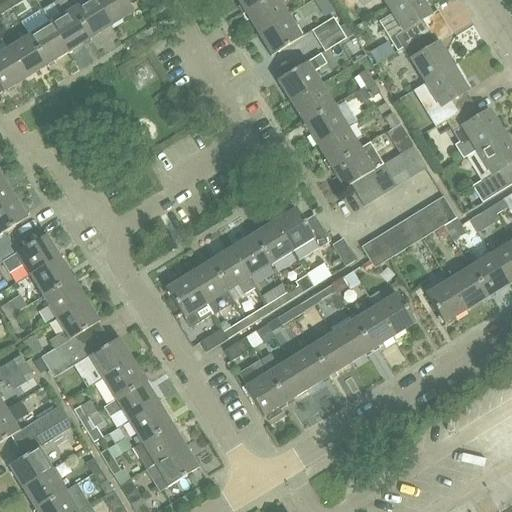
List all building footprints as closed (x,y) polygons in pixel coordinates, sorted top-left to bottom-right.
[(0,12),(1,14),(12,8),(7,0),(6,0),(0,4),(0,12)] [(16,11),(26,5),(23,0),(7,0),(12,8),(13,7),(16,11)] [(65,0),(57,0),(54,2),(62,15),(50,22),(70,54),(92,41),(72,9),(71,9),(65,0)] [(95,0),(86,0),(72,9),(92,41),(113,28),(95,0)] [(126,0),(95,0),(113,28),(135,14),(126,0)] [(237,0),(245,13),(265,0),(237,0)] [(265,0),(245,13),(258,34),(290,15),(280,0),(265,0)] [(394,36),(402,48),(429,31),(422,20),(431,15),(421,0),(399,0),(388,7),(403,31),(394,36)] [(303,36),(290,15),(258,34),(271,56),(303,36)] [(312,30),(319,41),(341,28),(334,17),(312,30)] [(50,22),(29,35),(48,67),(70,54),(50,22)] [(347,38),(341,28),(319,41),(325,51),(347,38)] [(410,58),(425,83),(453,66),(438,43),(436,44),(429,31),(402,48),(408,59),(410,58)] [(29,35),(8,48),(28,79),(48,67),(29,35)] [(8,48),(3,40),(0,42),(0,85),(5,93),(28,79),(8,48)] [(278,81),(291,103),(323,84),(315,70),(324,65),(318,55),(309,61),(309,62),(278,81)] [(438,108),(445,120),(473,103),(466,93),(468,92),(453,66),(425,83),(440,107),(438,108)] [(359,75),(366,87),(374,82),(367,70),(359,75)] [(374,82),(366,87),(372,97),(380,92),(374,82)] [(291,103),(304,124),(336,105),(323,84),(291,103)] [(358,124),(366,120),(362,112),(370,108),(364,97),(349,105),(358,124)] [(445,120),(446,120),(436,126),(440,134),(450,128),(452,131),(453,131),(462,145),(470,140),(476,150),(503,133),(489,110),(480,115),(473,103),(445,120)] [(304,124),(317,146),(349,127),(336,105),(304,124)] [(401,124),(393,112),(384,118),(392,129),(401,124)] [(317,146),(330,167),(362,148),(349,127),(317,146)] [(472,186),(483,203),(495,196),(492,191),(511,179),(511,169),(508,164),(511,161),(511,147),(503,133),(476,150),(485,164),(477,169),(483,179),(472,186)] [(413,146),(403,152),(416,174),(426,168),(413,146)] [(351,184),(362,177),(372,171),(385,193),(395,186),(382,165),(375,169),(362,148),(330,167),(344,188),(351,184)] [(403,152),(393,159),(406,180),(416,174),(403,152)] [(393,159),(382,165),(395,186),(406,180),(393,159)] [(362,177),(375,199),(385,193),(372,171),(362,177)] [(0,174),(0,205),(15,196),(2,174),(0,174)] [(362,177),(351,184),(364,205),(375,199),(362,177)] [(433,201),(446,223),(457,217),(443,195),(433,201)] [(0,235),(5,232),(29,217),(15,196),(0,205),(0,235)] [(492,206),(496,214),(509,207),(503,198),(492,206)] [(433,201),(423,208),(436,229),(446,223),(433,201)] [(480,213),(485,221),(496,214),(492,206),(480,213)] [(315,214),(304,221),(295,208),(274,221),(293,252),(314,240),(320,248),(331,241),(315,214)] [(412,214),(426,236),(436,229),(423,208),(412,214)] [(412,214),(402,221),(416,242),(426,236),(412,214)] [(274,221),(252,234),(272,266),(293,252),(274,221)] [(392,227),(405,249),(416,242),(402,221),(392,227)] [(392,227),(381,233),(395,255),(405,249),(392,227)] [(449,235),(443,227),(434,232),(438,237),(443,238),(449,235)] [(0,249),(12,243),(5,232),(0,235),(0,249)] [(381,233),(371,240),(385,261),(395,255),(381,233)] [(252,234),(231,247),(250,279),(251,279),(272,266),(252,234)] [(3,263),(9,273),(22,266),(29,277),(61,257),(47,235),(3,263)] [(343,239),(333,244),(346,265),(356,259),(343,239)] [(362,246),(375,267),(385,261),(371,240),(362,246)] [(511,240),(492,253),(511,284),(511,283),(511,240)] [(234,301),(256,287),(251,279),(250,279),(231,247),(209,260),(229,292),(228,292),(234,301)] [(492,253),(470,266),(489,298),(511,284),(492,253)] [(29,277),(42,298),(75,279),(61,257),(29,277)] [(207,305),(228,292),(229,292),(209,260),(188,274),(207,305)] [(470,266),(448,280),(468,311),(489,298),(470,266)] [(213,314),(207,305),(188,274),(166,287),(191,328),(213,314)] [(299,284),(288,292),(292,299),(312,286),(307,277),(298,282),(299,284)] [(331,284),(336,292),(348,285),(343,277),(331,284)] [(42,298),(56,320),(88,300),(75,279),(42,298)] [(446,324),(468,311),(448,280),(427,293),(446,324)] [(321,291),(325,299),(336,292),(331,284),(321,291)] [(292,299),(288,292),(267,305),(271,312),(292,299)] [(374,305),(394,337),(415,323),(396,292),(374,305)] [(42,359),(48,369),(69,356),(63,346),(101,322),(88,300),(56,320),(64,334),(50,342),(55,351),(42,359)] [(1,306),(9,320),(17,315),(9,302),(1,306)] [(288,311),(293,319),(305,312),(300,304),(288,311)] [(353,319),(372,350),(394,337),(374,305),(353,319)] [(256,311),(245,318),(250,326),(261,319),(256,311)] [(278,318),(283,325),(293,319),(288,311),(278,318)] [(23,324),(17,315),(9,320),(15,329),(23,324)] [(245,318),(224,331),(222,328),(221,328),(228,339),(250,326),(245,318)] [(331,332),(350,362),(351,364),(372,350),(353,319),(331,332)] [(221,328),(200,342),(207,353),(228,339),(221,328)] [(246,337),(250,345),(263,338),(258,330),(246,337)] [(310,345),(329,377),(351,364),(350,362),(331,332),(310,345)] [(225,350),(231,361),(252,348),(250,345),(246,337),(225,350)] [(89,358),(102,379),(133,359),(120,339),(89,358)] [(289,359),(308,390),(329,377),(310,345),(289,359)] [(48,369),(47,369),(53,379),(88,357),(89,357),(83,347),(69,356),(48,369)] [(14,359),(21,372),(29,367),(21,354),(14,359)] [(102,379),(115,400),(115,401),(146,381),(133,359),(102,379)] [(267,372),(286,404),(308,390),(289,359),(267,372)] [(35,377),(29,367),(21,372),(27,382),(35,377)] [(267,372),(245,386),(265,417),(266,417),(269,422),(282,413),(279,408),(286,404),(267,372)] [(110,417),(121,410),(128,422),(160,402),(146,381),(115,401),(115,400),(104,407),(110,417)] [(24,420),(35,415),(29,401),(18,405),(24,420)] [(128,422),(141,444),(173,424),(160,402),(128,422)] [(62,405),(30,424),(37,435),(68,415),(62,405)] [(81,422),(89,417),(82,405),(74,410),(81,422)] [(15,422),(7,409),(0,413),(0,444),(21,431),(15,422)] [(68,415),(37,435),(44,446),(74,426),(68,415)] [(89,417),(81,422),(94,443),(103,437),(97,426),(95,427),(89,417)] [(141,444),(154,465),(186,445),(173,424),(141,444)] [(116,447),(122,462),(141,453),(135,438),(116,447)] [(155,483),(160,491),(199,467),(186,445),(154,465),(161,476),(155,480),(155,483)] [(8,467),(22,489),(54,470),(40,447),(8,467)] [(108,448),(100,453),(107,465),(115,460),(108,448)] [(86,462),(93,474),(101,469),(94,457),(86,462)] [(122,470),(115,460),(107,465),(114,475),(122,470)] [(93,474),(100,485),(108,480),(101,469),(93,474)] [(22,489),(35,510),(67,491),(54,470),(22,489)] [(131,479),(120,486),(134,507),(144,501),(131,479)] [(127,511),(114,490),(103,497),(112,511),(127,511)] [(35,510),(35,511),(79,511),(67,491),(35,510)]
